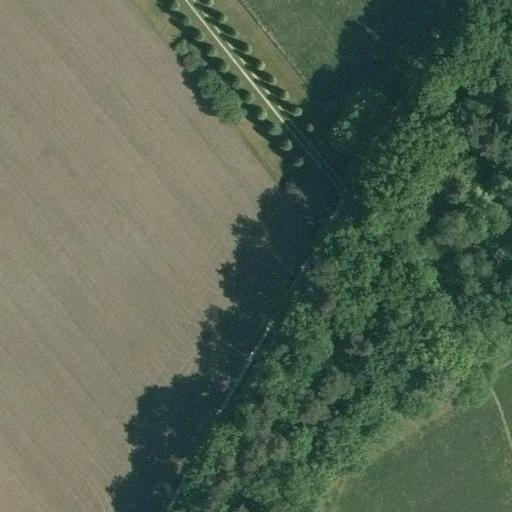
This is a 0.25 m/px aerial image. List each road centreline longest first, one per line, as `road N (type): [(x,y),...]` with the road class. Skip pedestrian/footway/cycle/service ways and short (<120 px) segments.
road 1 (track): [(182,511),(478,0)]
road 2 (track): [(188,0),(359,206)]
